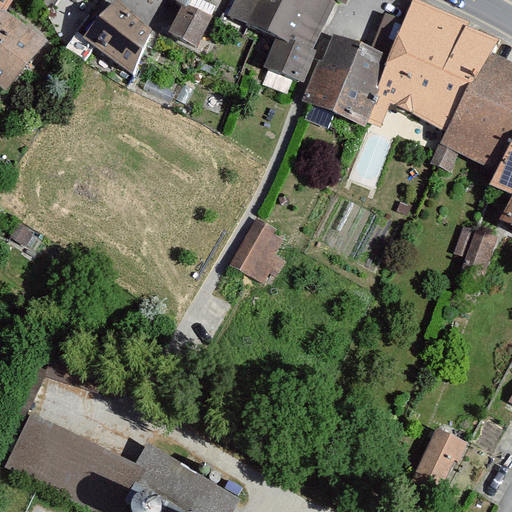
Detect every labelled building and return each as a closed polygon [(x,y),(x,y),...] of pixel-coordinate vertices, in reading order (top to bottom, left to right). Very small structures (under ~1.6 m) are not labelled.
[(0,33),(23,0),(0,0),(0,111),(6,115),(42,63),(0,33)] [(115,0),(82,64),(134,92),(155,52),(198,74),(219,35),(280,67),(273,81),(305,98),(356,0),(115,0)] [(355,51),(319,121),(351,137),(388,131),(399,112),(446,138),(434,160),(497,176),(490,192),(511,202),(511,203),(500,228),(511,234),(511,66),(497,58),(506,40),(431,1),(416,30),(402,23),(381,65),(355,51)] [(455,256),(489,268),(499,239),(465,228),(455,256)] [(294,248),(265,234),(241,280),(271,295),(294,248)] [(114,418),(120,372),(51,362),(48,387),(75,390),(72,412),(114,418)] [(124,511),(146,469),(31,413),(4,467),(95,511),(124,511)] [(440,440),(414,490),(452,509),(477,459),(440,440)] [(164,511),(164,510),(163,504),(161,499),(157,496),(151,494),(146,493),(140,495),(136,498),(133,503),(131,508),(131,511),(164,511)]
